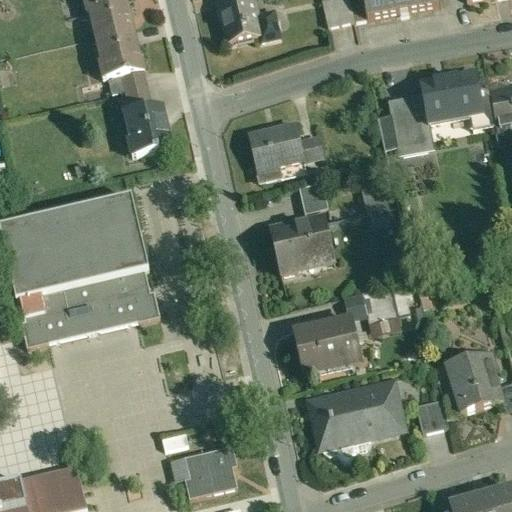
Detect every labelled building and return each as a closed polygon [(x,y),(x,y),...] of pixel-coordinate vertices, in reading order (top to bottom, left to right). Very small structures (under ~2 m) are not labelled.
[(89,0),(93,13),(90,14),(97,41),(132,33),(125,5),(128,4),(126,0),(89,0)] [(336,3),(322,6),(328,31),(354,26),(349,0),(336,3)] [(437,0),(363,0),(364,1),(368,23),(439,10),(437,0)] [(253,1),(218,9),(222,28),(224,28),(229,48),(228,49),(262,42),(257,20),(253,1)] [(364,1),(352,3),(356,26),(368,23),(364,1)] [(263,47),(281,43),(274,16),(257,20),(262,42),(263,47)] [(132,33),(97,41),(103,69),(105,68),(109,82),(106,83),(107,84),(122,81),(130,79),(129,78),(142,75),(144,74),(141,60),(138,61),(132,33)] [(142,75),(129,78),(130,79),(122,81),(126,95),(146,90),(142,75)] [(475,79),(448,84),(447,82),(446,82),(446,84),(425,88),(425,86),(423,86),(425,100),(424,99),(429,132),(494,121),(492,112),(493,107),(491,102),(490,101),(485,97),(478,96),(475,79)] [(511,94),(491,98),(492,102),(491,102),(493,107),(492,112),(494,112),(498,135),(511,132),(511,94)] [(147,96),(127,101),(131,116),(151,112),(147,96)] [(420,99),(390,105),(392,121),(398,153),(400,160),(430,155),(420,99)] [(131,116),(125,118),(125,119),(126,119),(132,146),(134,145),(138,160),(136,160),(136,161),(159,156),(159,155),(173,152),(170,137),(168,138),(162,109),(151,112),(131,116)] [(392,121),(378,124),(384,155),(398,153),(392,121)] [(296,131),(249,142),(260,188),(280,183),(277,172),(304,166),(299,145),(296,131)] [(319,141),(299,145),(304,166),(324,162),(319,141)] [(4,169),(0,169),(0,188),(8,187),(4,169)] [(385,185),(361,190),(367,219),(391,214),(385,185)] [(322,188),(298,194),(305,220),(328,214),(322,188)] [(132,202),(0,232),(0,235),(1,238),(17,306),(21,305),(145,276),(148,275),(132,207),(133,207),(132,202)] [(307,228),(271,236),(281,283),(299,279),(298,272),(332,264),(334,271),(336,270),(325,220),(306,224),(307,228)] [(145,276),(21,305),(26,327),(22,328),(28,352),(159,321),(154,298),(150,299),(145,276)] [(391,291),(362,298),(369,329),(398,323),(391,291)] [(352,324),(294,337),(304,380),(362,367),(352,324)] [(491,357),(445,371),(446,373),(452,371),(460,395),(455,396),(462,417),(460,418),(460,419),(503,406),(493,374),(496,373),(491,357)] [(393,389),(310,408),(321,454),(323,454),(324,459),(330,462),(338,460),(340,465),(345,468),(350,468),(355,465),(358,461),(358,456),(366,454),(370,448),(369,443),(403,435),(393,389)] [(442,405),(416,411),(423,438),(449,432),(442,405)] [(233,451),(185,463),(190,484),(185,485),(190,504),(238,493),(233,472),(238,471),(233,451)] [(0,511),(87,511),(78,472),(0,490),(0,511)] [(511,511),(511,493),(511,492),(483,500),(486,511),(511,511)] [(486,511),(483,500),(450,510),(450,511),(486,511)]
